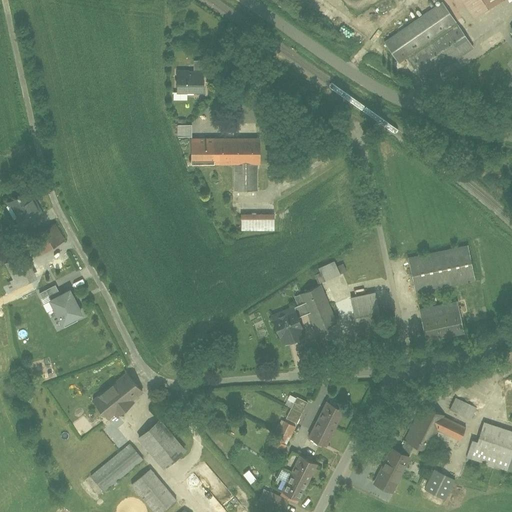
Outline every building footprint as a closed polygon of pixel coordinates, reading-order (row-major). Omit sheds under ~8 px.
[(461,0),(472,16),(495,0),(461,0)] [(440,2),(382,42),(397,65),(405,60),(418,79),(469,44),(440,2)] [(511,27),(508,30),(511,36),(511,43),(492,56),(508,82),(511,79),(511,27)] [(206,98),(206,73),(178,74),(178,98),(206,98)] [(174,124),(174,136),(188,136),(188,123),(174,124)] [(250,189),(250,138),(189,139),(189,163),(233,162),(234,190),(250,189)] [(33,191),(11,202),(23,226),(45,215),(33,191)] [(271,227),(270,215),(242,217),(242,229),(271,227)] [(53,221),(28,233),(38,253),(63,242),(53,221)] [(473,279),(465,245),(412,258),(420,291),(473,279)] [(6,264),(17,286),(36,276),(25,255),(6,264)] [(314,266),(316,273),(313,274),(315,281),(345,272),(342,263),(334,265),(333,260),(314,266)] [(336,326),(322,289),(304,296),(317,333),(336,326)] [(69,291),(51,300),(65,327),(78,320),(76,316),(81,313),(69,291)] [(377,323),(374,295),(351,298),(354,326),(377,323)] [(458,328),(455,303),(420,307),(423,333),(458,328)] [(296,305),(270,316),(282,345),(302,337),(298,327),(305,324),(296,305)] [(128,373),(95,401),(109,418),(142,390),(128,373)] [(452,397),(447,409),(469,419),(475,406),(452,397)] [(346,412),(325,401),(307,436),(328,447),(346,412)] [(460,440),(466,428),(444,417),(444,415),(423,405),(412,427),(414,428),(407,441),(414,444),(427,451),(438,429),(460,440)] [(162,420),(140,439),(166,468),(188,448),(162,420)] [(287,420),(274,445),(286,451),(300,426),(287,420)] [(112,425),(81,453),(90,464),(122,436),(112,425)] [(508,469),(511,456),(511,438),(480,428),(471,457),(508,469)] [(407,441),(405,440),(400,451),(392,448),(382,469),(399,477),(409,456),(408,456),(414,444),(407,441)] [(93,473),(107,489),(141,459),(128,444),(93,473)] [(322,463),(301,453),(282,494),(271,489),(265,502),(286,511),(287,511),(293,499),(303,504),(322,463)] [(240,473),(246,483),(253,479),(247,469),(240,473)] [(392,491),(399,477),(382,469),(375,483),(392,491)] [(450,478),(433,470),(424,490),(441,498),(450,478)] [(133,485),(154,511),(165,511),(175,505),(150,472),(133,485)]
